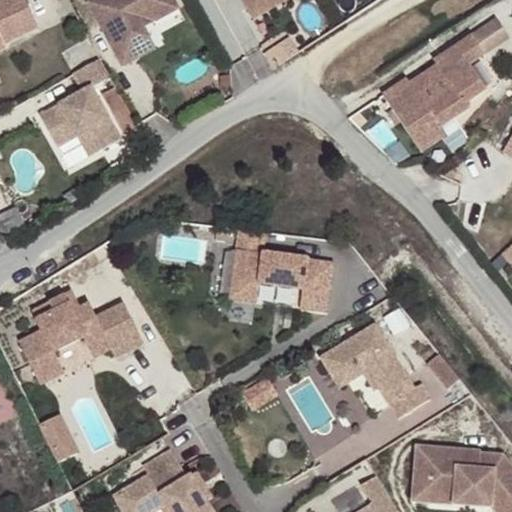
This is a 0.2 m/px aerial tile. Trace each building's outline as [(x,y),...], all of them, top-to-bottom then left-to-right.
[(25,0),(4,0),(0,2),(0,46),(39,27),(25,0)] [(93,0),(87,3),(114,59),(148,43),(143,32),(136,17),(145,12),(147,17),(173,4),(171,0),(93,0)] [(240,0),(247,12),(268,0),(240,0)] [(290,0),(268,0),(247,12),(253,22),(290,0)] [(179,15),(173,4),(147,17),(145,12),(136,17),(143,32),(179,15)] [(489,24),(465,39),(477,58),(501,42),(489,24)] [(477,58),(465,39),(436,58),(440,63),(429,70),(402,87),(399,82),(374,98),(384,113),(391,124),(411,155),(435,139),(431,131),(461,112),(457,107),(478,93),(461,67),(477,58)] [(148,43),(114,59),(119,69),(153,53),(148,43)] [(440,63),(436,58),(426,64),(429,70),(440,63)] [(91,88),(109,77),(99,59),(73,74),(83,91),(40,117),(57,148),(77,136),(89,129),(102,150),(120,139),(91,88)] [(391,124),(384,113),(380,116),(386,127),(391,124)] [(82,145),(89,157),(102,150),(89,129),(77,136),(82,145)] [(511,130),(499,152),(511,159),(511,130)] [(235,233),(232,254),(258,258),(262,236),(235,233)] [(296,314),(323,318),(330,268),(258,258),(232,254),(225,304),(252,307),(255,288),(298,294),(296,314)] [(70,315),(78,311),(70,295),(62,299),(70,315)] [(108,352),(112,360),(141,345),(122,307),(94,321),(87,307),(70,315),(62,299),(47,306),(51,315),(34,324),(40,334),(17,346),(38,387),(61,376),(51,355),(81,340),(83,345),(101,337),(108,352)] [(51,315),(47,306),(30,315),(34,324),(51,315)] [(405,390),(365,326),(311,361),(330,391),(354,375),(362,370),(373,387),(369,390),(369,391),(379,406),(381,405),(390,420),(421,400),(412,386),(405,390)] [(101,337),(83,345),(91,360),(108,352),(101,337)] [(451,354),(439,360),(453,386),(465,379),(451,354)] [(369,390),(373,387),(362,370),(354,375),(365,394),(369,391),(369,390)] [(37,428),(55,466),(75,456),(56,419),(37,428)] [(511,511),(511,479),(494,456),(410,446),(404,500),(483,509),(485,511),(511,511)] [(182,480),(165,453),(138,470),(144,478),(124,490),(138,511),(154,511),(162,507),(165,511),(207,511),(201,502),(187,479),(186,478),(182,480)] [(187,479),(201,502),(206,498),(192,476),(187,479)] [(390,511),(369,477),(353,487),(365,506),(355,511),(390,511)] [(116,511),(138,511),(124,490),(109,500),(116,511)]
